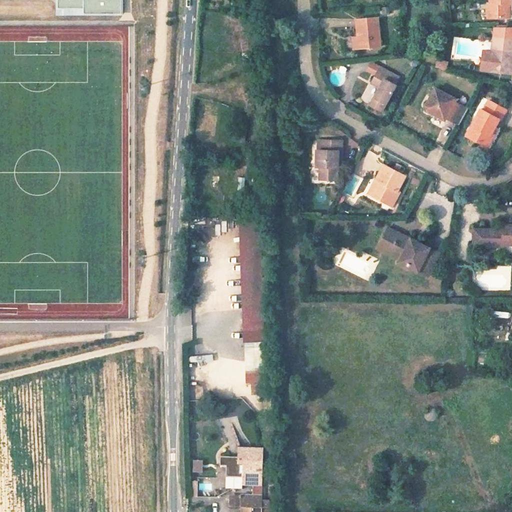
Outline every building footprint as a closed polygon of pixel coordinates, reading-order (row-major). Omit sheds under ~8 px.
[(122,0),(57,0),(57,16),(123,16),(122,0)] [(486,4),(486,18),(505,19),(506,8),(506,6),(509,6),(509,0),(488,0),(489,4),(486,4)] [(380,45),(378,16),(355,17),(357,35),(358,47),(380,45)] [(511,27),(497,27),(496,39),(511,40),(511,27)] [(485,51),(483,70),(511,73),(511,65),(511,66),(511,61),(511,40),(496,39),(494,52),(485,51)] [(381,66),(371,61),(367,68),(375,72),(377,73),(381,66)] [(380,108),(398,75),(381,66),(377,73),(375,72),(371,80),(378,84),(368,102),(380,108)] [(423,108),(443,119),(444,117),(458,125),(467,109),(452,101),(454,99),(433,88),(423,108)] [(479,107),(470,124),(472,126),(467,135),(483,144),(497,117),(499,118),(504,108),(487,99),(482,109),(479,107)] [(335,167),(336,151),(338,151),(338,140),(321,139),(320,150),(317,150),(317,167),(320,167),(319,179),(335,180),(335,167)] [(379,180),(371,193),(390,204),(398,191),(397,190),(405,175),(383,163),(375,178),(379,180)] [(375,178),(367,191),(371,193),(379,180),(375,178)] [(256,216),(239,217),(243,330),(261,331),(256,216)] [(474,230),(474,246),(503,245),(503,243),(511,243),(511,226),(503,226),(503,230),(474,230)] [(379,246),(402,256),(399,263),(422,273),(429,257),(437,260),(440,253),(387,230),(379,246)] [(402,256),(379,246),(377,253),(399,263),(402,256)] [(437,260),(429,257),(422,273),(430,276),(437,260)] [(244,341),(245,380),(263,380),(262,341),(244,341)] [(235,439),(234,423),(223,423),(224,440),(235,439)] [(260,500),(259,447),(235,448),(235,460),(228,460),(228,457),(218,457),(218,466),(225,466),(225,477),(240,477),(240,484),(249,484),(249,494),(240,494),(240,496),(229,496),(228,504),(241,504),(240,511),(250,511),(251,505),(260,505),(260,500)] [(201,471),(201,459),(191,459),(191,471),(201,471)]
